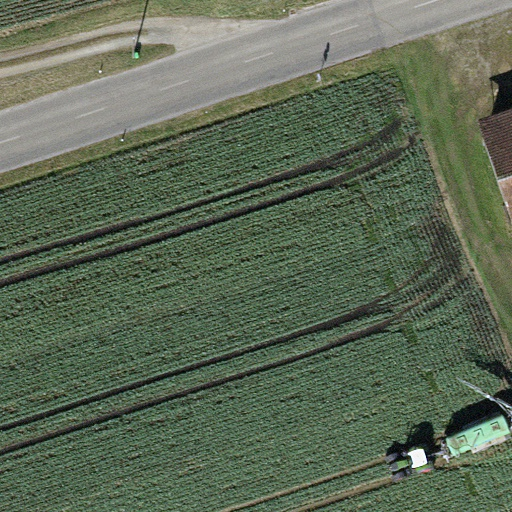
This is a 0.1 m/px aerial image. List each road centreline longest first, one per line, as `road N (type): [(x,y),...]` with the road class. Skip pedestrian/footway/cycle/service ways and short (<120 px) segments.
road 1 (tertiary): [(437,0),(0,144)]
road 2 (track): [(259,58),(216,33),(152,28),(0,66)]
